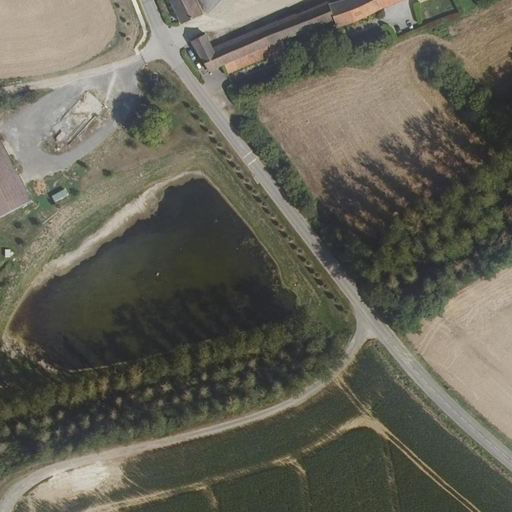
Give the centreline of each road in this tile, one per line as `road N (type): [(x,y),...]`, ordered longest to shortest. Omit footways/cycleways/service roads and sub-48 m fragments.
road 1 (tertiary): [(511,460),(439,398),(372,320),(160,31),(149,0)]
road 2 (track): [(372,320),(316,392),(224,427),(39,475),(4,511)]
road 3 (track): [(0,94),(80,79),(171,46)]
road 4 (track): [(166,38),(295,0)]
